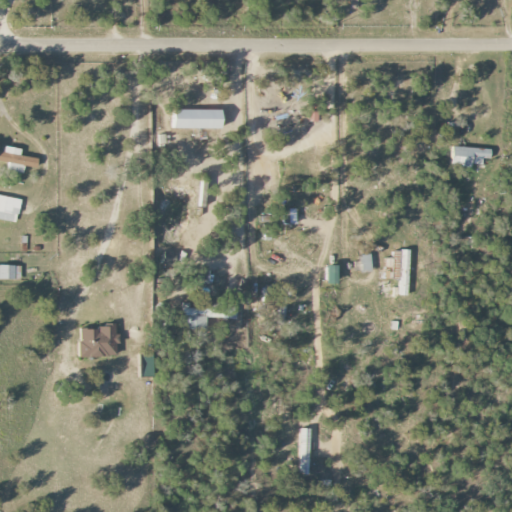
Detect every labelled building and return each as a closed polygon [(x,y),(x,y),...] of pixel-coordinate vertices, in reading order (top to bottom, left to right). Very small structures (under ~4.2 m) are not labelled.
[(222,111),(172,110),(172,129),(222,130),(222,111)] [(36,169),(37,159),(20,156),(21,149),(4,147),(3,153),(0,152),(0,161),(7,163),(6,171),(23,174),(24,167),(36,169)] [(450,166),(482,167),(482,159),(490,160),(490,149),(451,148),(450,166)] [(0,220),(16,223),(20,200),(0,196),(0,220)] [(408,296),(409,251),(392,250),(391,259),(384,258),(383,269),(378,269),(378,280),(399,281),(399,296),(408,296)] [(176,253),(162,253),(162,264),(175,265),(176,253)] [(353,259),(354,273),(371,271),(369,257),(353,259)] [(0,279),(19,280),(20,266),(0,265),(0,279)] [(327,285),(337,285),(337,266),(326,266),(327,285)] [(182,330),(206,331),(206,318),(236,319),(237,309),(216,308),(216,301),(194,300),(194,306),(183,305),(182,330)] [(116,357),(115,327),(78,329),(79,358),(116,357)] [(309,429),(299,429),(298,475),(308,475),(309,429)]
